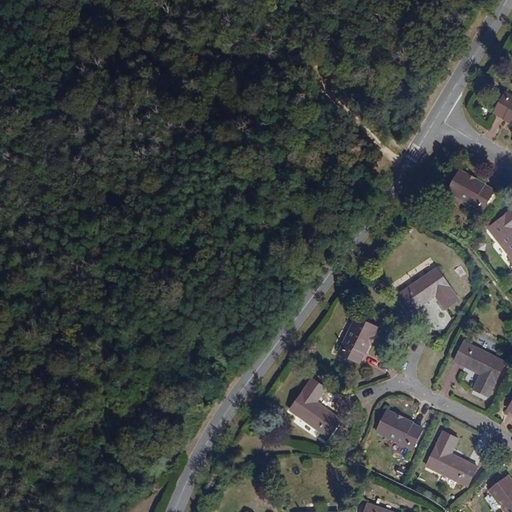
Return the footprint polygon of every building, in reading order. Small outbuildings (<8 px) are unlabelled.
[(511,95),(505,92),(494,111),(511,120),(511,95)] [(464,179),(452,198),(488,218),(499,200),(464,179)] [(511,221),(492,236),(511,261),(511,221)] [(461,266),(455,270),(460,278),(466,274),(461,266)] [(442,278),(404,304),(416,321),(441,305),(451,319),(464,310),(442,278)] [(360,325),(343,362),(364,373),(382,336),(360,325)] [(510,371),(468,351),(458,370),(485,383),(478,399),(493,406),(510,371)] [(315,387),(293,418),(331,445),(344,428),(321,410),(329,398),(315,387)] [(428,437),(392,420),(381,441),(417,459),(428,437)] [(463,448),(447,440),(431,474),(472,495),(482,476),(456,462),(463,448)] [(511,511),(511,485),(494,499),(504,511),(511,511)]
